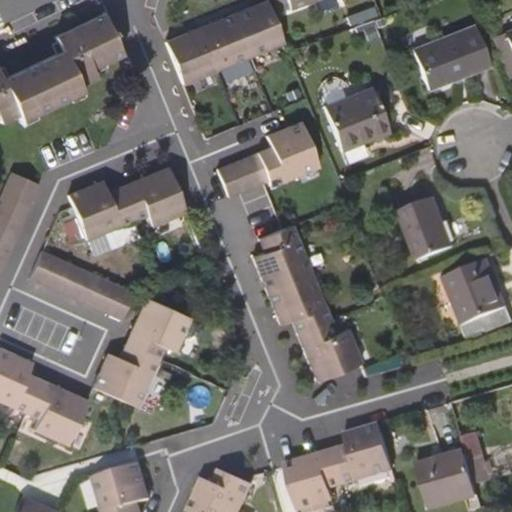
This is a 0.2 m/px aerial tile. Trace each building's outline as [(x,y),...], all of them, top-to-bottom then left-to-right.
[(313,0),(288,0),(292,8),(313,0)] [(283,43),(266,2),(232,15),(249,56),(283,43)] [(249,56),(232,15),(198,29),(215,70),(249,56)] [(120,55),(101,16),(53,38),(59,53),(30,66),(49,106),(79,91),(77,86),(94,78),(90,69),(120,55)] [(428,90),(489,65),(472,24),(411,48),(428,90)] [(511,27),(502,32),(511,58),(511,27)] [(164,42),(181,84),(215,70),(198,29),(164,42)] [(489,36),(505,78),(511,75),(511,58),(502,32),(489,36)] [(49,106),(30,66),(0,80),(0,121),(15,115),(18,120),(49,106)] [(340,150),(389,131),(372,87),(323,106),(340,150)] [(269,148),(256,154),(267,181),(270,187),(317,166),(299,122),(264,137),(269,148)] [(267,181),(256,154),(242,159),(254,187),(267,181)] [(254,187),(242,159),(229,165),(240,192),(254,187)] [(227,197),(238,193),(240,192),(229,165),(216,170),(227,197)] [(184,213),(166,169),(119,187),(132,220),(146,215),(150,226),(184,213)] [(5,186),(32,199),(38,184),(11,173),(5,186)] [(85,238),(132,220),(119,187),(106,192),(101,180),(67,195),(85,238)] [(0,197),(0,199),(26,212),(32,199),(5,186),(0,197)] [(418,260),(453,246),(434,198),(399,212),(418,260)] [(0,215),(19,225),(26,212),(0,199),(0,215)] [(0,231),(14,238),(19,225),(0,215),(0,231)] [(252,257),(266,292),(309,274),(290,226),(257,240),(262,253),(252,257)] [(0,246),(8,251),(14,238),(0,231),(0,246)] [(28,279),(42,285),(54,258),(41,252),(28,279)] [(68,264),(54,258),(42,285),(55,291),(68,264)] [(487,334),(511,323),(511,321),(487,259),(442,278),(467,337),(485,330),(487,334)] [(81,270),(68,264),(55,291),(68,297),(81,270)] [(94,276),(81,270),(68,297),(81,303),(94,276)] [(291,321),(296,334),(328,321),(309,274),(266,292),(279,326),(291,321)] [(107,282),(94,276),(81,303),(95,310),(107,282)] [(119,288),(107,282),(95,310),(107,315),(119,288)] [(119,288),(107,315),(120,321),(133,294),(119,288)] [(148,301),(126,348),(158,363),(164,350),(175,355),(191,321),(148,301)] [(340,317),(328,321),(334,335),(345,330),(340,317)] [(316,382),(360,364),(345,330),(334,335),(328,321),(296,334),(316,382)] [(137,410),(158,363),(126,348),(120,362),(108,356),(93,390),(137,410)] [(0,402),(25,414),(40,382),(26,376),(31,364),(0,349),(0,402)] [(364,377),(376,374),(373,365),(361,370),(364,377)] [(87,403),(40,382),(25,414),(39,420),(34,432),(67,446),(87,403)] [(155,409),(161,390),(149,386),(142,405),(155,409)] [(393,470),(379,424),(344,435),(347,447),(333,451),(343,485),(393,470)] [(468,455),(476,484),(490,480),(476,432),(462,436),(468,455)] [(284,466),(297,511),(333,501),(329,488),(343,485),(333,451),(284,466)] [(479,496),(476,484),(468,455),(435,464),(434,460),(417,465),(430,510),(479,496)] [(138,465),(94,478),(103,511),(140,511),(138,504),(148,500),(138,465)] [(202,479),(187,511),(238,511),(251,484),(218,470),(213,482),(202,479)] [(53,511),(25,499),(18,511),(53,511)]
